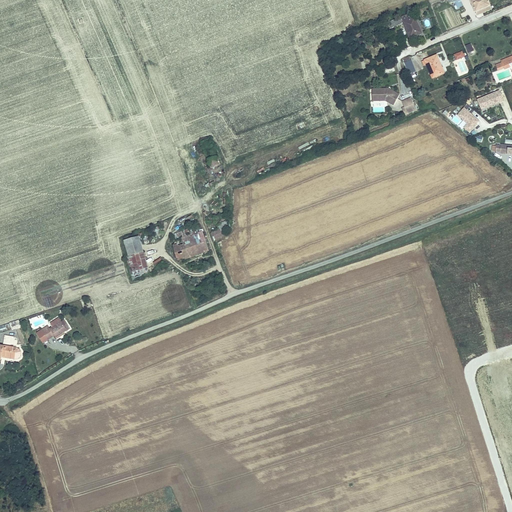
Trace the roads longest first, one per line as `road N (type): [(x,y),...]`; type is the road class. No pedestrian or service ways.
road 1 (unclassified): [(0,402),(132,334),(511,192)]
road 2 (residential): [(511,6),(399,53),(399,68)]
